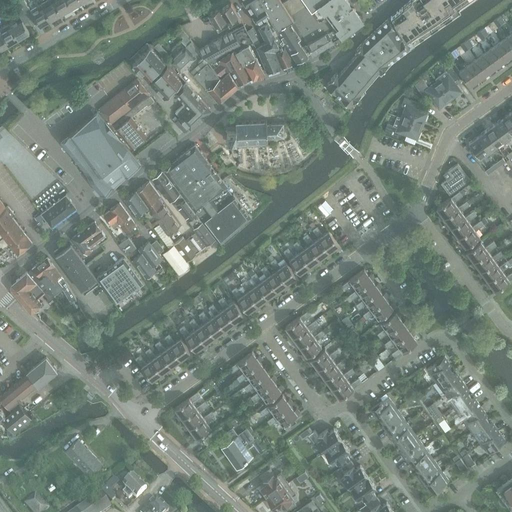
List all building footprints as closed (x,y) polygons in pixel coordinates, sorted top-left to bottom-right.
[(32,25),(37,22),(40,27),(51,20),(41,3),(30,10),(24,0),(16,0),(22,9),(29,21),(29,20),(32,25)] [(51,20),(61,14),(53,0),(47,0),(41,3),(51,20)] [(67,0),(53,0),(61,14),(72,8),(67,0)] [(67,0),(72,8),(82,2),(80,0),(67,0)] [(252,13),(251,13),(258,23),(263,20),(269,16),(269,15),(260,0),(242,0),(247,7),(248,7),(252,13)] [(292,53),(297,62),(313,53),(308,45),(307,43),(307,42),(293,19),(282,0),(281,0),(260,0),(269,15),(269,16),(278,30),(279,33),(292,53)] [(281,0),(282,0),(293,19),(307,42),(307,43),(308,45),(313,53),(323,47),(333,41),(333,40),(339,36),(328,18),(319,22),(304,0),(281,0)] [(304,0),(319,22),(328,18),(339,36),(339,37),(362,19),(359,15),(347,0),(304,0)] [(392,16),(391,17),(391,18),(393,20),(390,22),(396,31),(399,29),(408,42),(451,11),(445,2),(447,0),(449,0),(453,5),(459,0),(410,0),(402,7),(399,10),(396,13),(392,16)] [(231,3),(221,9),(220,7),(219,7),(230,26),(241,20),(231,3)] [(218,30),(229,24),(230,26),(219,7),(213,11),(208,14),(218,30)] [(16,22),(11,25),(12,26),(11,27),(9,22),(9,23),(19,39),(30,33),(24,23),(29,21),(22,9),(17,12),(22,21),(17,23),(16,22)] [(257,37),(253,39),(257,46),(267,73),(275,70),(281,68),(273,52),(279,49),(276,43),(274,37),(275,37),(274,36),(279,33),(278,30),(269,16),(263,20),(264,20),(266,23),(259,28),(267,42),(262,45),(257,37)] [(390,22),(388,19),(363,42),(355,51),(358,53),(348,65),(339,74),(337,72),(329,81),(329,82),(326,85),(335,93),(341,98),(350,106),(353,102),(354,102),(361,93),(360,92),(370,80),(379,71),(381,73),(388,64),(388,63),(405,51),(409,48),(402,38),(396,31),(390,22)] [(0,32),(8,46),(19,39),(9,23),(0,27),(0,32)] [(209,44),(199,49),(213,67),(220,75),(226,70),(230,68),(236,79),(239,84),(246,81),(250,78),(251,79),(257,76),(258,76),(258,77),(261,75),(265,73),(256,57),(249,44),(253,42),(244,25),(222,36),(209,44)] [(181,29),(177,32),(183,39),(182,39),(187,46),(170,61),(180,73),(196,58),(195,56),(199,51),(192,42),(181,29)] [(288,65),(295,63),(291,53),(292,53),(279,33),(274,36),(275,37),(274,37),(276,43),(279,49),(273,52),(281,68),(288,65)] [(501,41),(511,56),(511,54),(511,39),(509,35),(501,41)] [(492,47),(503,62),(511,56),(501,41),(492,47)] [(168,53),(158,43),(154,47),(164,57),(168,53)] [(165,64),(150,47),(132,64),(148,80),(165,64)] [(484,53),(495,68),(503,62),(492,47),(484,53)] [(476,59),(486,74),(495,68),(484,53),(476,59)] [(468,65),(478,80),(486,74),(476,59),(468,65)] [(231,91),(238,85),(229,72),(221,79),(207,63),(194,75),(207,90),(218,103),(227,95),(231,91)] [(470,86),(477,80),(478,80),(468,65),(459,71),(470,86)] [(167,66),(150,82),(165,98),(182,82),(167,66)] [(448,73),(438,80),(437,81),(450,100),(461,91),(454,81),(459,77),(451,67),(446,71),(448,73)] [(100,108),(101,109),(98,112),(122,140),(124,139),(131,148),(146,136),(131,117),(147,105),(153,99),(148,93),(149,92),(138,78),(100,108)] [(428,93),(439,108),(450,100),(437,81),(429,87),(422,79),(414,84),(423,97),(428,93)] [(186,82),(175,92),(185,103),(175,112),(180,117),(175,122),(184,132),(189,127),(191,129),(196,124),(201,119),(211,109),(186,82)] [(401,106),(405,107),(401,118),(422,126),(427,113),(417,109),(419,103),(404,97),(401,106)] [(122,140),(98,112),(98,111),(94,114),(61,141),(92,180),(91,181),(94,186),(97,189),(98,188),(101,192),(135,164),(134,162),(137,159),(123,142),(122,140)] [(511,114),(510,112),(502,118),(511,132),(511,114)] [(400,132),(417,139),(422,126),(401,118),(397,127),(387,123),(384,132),(398,138),(400,132)] [(509,140),(507,138),(511,134),(511,132),(502,118),(494,124),(507,142),(509,140)] [(237,144),(268,143),(267,138),(285,137),(284,122),(267,123),(267,119),(236,120),(236,127),(228,128),(226,126),(225,127),(227,129),(227,133),(227,137),(226,138),(227,139),(229,138),(229,143),(230,144),(237,143),(237,144)] [(502,142),(504,144),(507,142),(494,124),(485,130),(497,146),(502,142)] [(493,152),(491,150),(497,146),(485,130),(477,136),(490,154),(493,152)] [(486,154),(487,156),(490,154),(477,136),(469,143),(480,158),(486,154)] [(181,156),(163,170),(202,221),(203,220),(216,238),(219,242),(251,217),(233,193),(232,194),(227,187),(228,187),(195,144),(181,155),(181,156)] [(448,171),(451,176),(441,183),(449,194),(469,180),(457,163),(448,171)] [(202,221),(163,170),(153,178),(169,200),(172,198),(177,204),(176,205),(194,227),(202,221)] [(149,181),(137,190),(153,212),(164,204),(159,198),(158,198),(161,196),(149,181)] [(125,199),(136,215),(147,207),(136,191),(125,199)] [(440,217),(439,218),(441,220),(466,201),(458,207),(454,202),(462,196),(459,191),(436,208),(441,214),(438,215),(440,217)] [(40,213),(51,228),(64,218),(77,208),(66,194),(40,213)] [(0,200),(0,231),(17,253),(32,242),(12,216),(14,214),(12,211),(8,207),(6,209),(0,200)] [(447,227),(446,228),(448,230),(473,211),(465,217),(461,211),(469,205),(466,201),(441,220),(444,218),(448,223),(446,225),(447,227)] [(111,209),(103,215),(110,224),(111,224),(113,228),(119,224),(121,222),(129,217),(119,203),(111,209)] [(171,214),(164,204),(153,212),(162,223),(154,228),(168,248),(175,244),(169,234),(170,234),(180,226),(171,214)] [(454,237),(453,237),(455,239),(480,221),(480,220),(472,226),(468,221),(476,215),(473,211),(448,230),(451,228),(455,233),(453,235),(454,237)] [(121,222),(119,224),(128,237),(131,235),(139,229),(129,217),(121,222)] [(205,244),(207,246),(216,238),(203,220),(202,221),(194,227),(193,228),(196,233),(193,235),(192,234),(189,237),(190,238),(187,240),(184,236),(174,243),(175,244),(188,260),(197,253),(196,251),(205,244)] [(101,230),(96,223),(95,221),(72,238),(83,253),(87,255),(91,252),(89,248),(105,236),(101,230)] [(475,231),(483,225),(480,221),(455,239),(458,237),(462,243),(460,244),(461,246),(460,247),(462,249),(465,247),(480,237),(475,231)] [(323,235),(317,227),(313,230),(331,255),(332,255),(329,252),(335,248),(336,250),(338,249),(339,250),(341,248),(329,230),(323,235)] [(304,234),(305,235),(303,237),(322,262),(320,259),(325,255),(327,258),(329,256),(329,257),(331,255),(313,230),(312,230),(318,238),(313,242),(306,232),(304,234)] [(136,248),(128,237),(119,244),(127,254),(128,253),(134,249),(136,248)] [(303,249),(297,241),(293,244),(312,270),(312,269),(310,266),(315,262),(317,265),(319,263),(320,264),(322,262),(303,237),(309,245),(303,249)] [(139,249),(142,253),(154,267),(159,263),(158,261),(162,259),(161,258),(158,254),(163,249),(157,241),(157,240),(151,244),(149,242),(149,241),(139,249)] [(473,261),(470,263),(470,264),(496,245),(494,242),(493,241),(485,247),(480,241),(466,251),(466,252),(463,254),(465,256),(465,255),(467,257),(469,256),(473,261)] [(79,286),(84,293),(99,283),(70,244),(69,245),(67,242),(54,252),(56,254),(55,255),(56,255),(59,258),(61,261),(60,261),(61,263),(62,262),(79,286)] [(163,253),(180,274),(192,264),(188,260),(175,244),(163,253)] [(310,270),(310,271),(312,270),(293,244),(299,252),(294,256),(288,248),(283,251),(300,274),(306,270),(307,272),(310,270)] [(480,271),(477,273),(503,254),(500,250),(492,256),(488,251),(496,245),(470,264),(472,266),(473,265),(474,267),(476,265),(480,271)] [(150,276),(157,272),(154,267),(142,253),(133,260),(146,277),(145,277),(146,277),(149,275),(150,276)] [(488,281),(484,283),(485,283),(510,264),(507,260),(499,266),(495,261),(503,254),(477,273),(479,275),(480,275),(481,277),(483,275),(488,281)] [(61,276),(47,256),(37,264),(33,267),(32,267),(55,295),(63,289),(71,303),(77,299),(66,282),(61,276)] [(124,256),(97,276),(117,303),(144,283),(124,256)] [(280,267),(274,259),(270,262),(289,287),(287,284),(293,280),(294,282),(296,281),(297,282),(299,280),(286,263),(280,267)] [(271,274),(262,262),(258,265),(279,294),(280,294),(277,291),(283,287),(284,290),(286,288),(287,289),(289,287),(270,262),(276,270),(271,274)] [(502,270),(511,264),(510,264),(485,283),(486,285),(487,284),(488,287),(491,285),(495,291),(511,278),(511,271),(506,276),(502,270)] [(277,295),(277,296),(279,294),(258,265),(267,277),(261,281),(255,273),(251,276),(270,302),(270,301),(268,298),(273,294),(275,297),(277,295)] [(41,290),(49,299),(55,295),(32,267),(25,273),(12,284),(11,288),(16,294),(17,297),(19,298),(31,313),(42,304),(35,295),(41,290)] [(357,289),(349,295),(374,277),(373,275),(372,275),(371,273),(368,275),(364,269),(350,279),(350,280),(342,286),(345,290),(353,284),(357,289)] [(232,271),(227,275),(231,280),(236,276),(232,271)] [(251,288),(245,280),(241,283),(260,309),(258,306),(264,302),(265,304),(267,302),(268,303),(270,302),(251,276),(257,284),(251,288)] [(371,279),(375,277),(374,277),(349,295),(352,299),(360,293),(364,299),(356,305),(382,286),(380,284),(379,285),(378,283),(375,284),(371,279)] [(258,309),(258,310),(260,309),(241,283),(247,291),(242,295),(236,287),(231,290),(248,313),(254,309),(255,311),(258,309)] [(379,289),(382,286),(356,305),(359,309),(367,303),(371,309),(363,315),(389,296),(387,294),(386,294),(385,292),(383,294),(379,289)] [(198,295),(191,300),(195,305),(202,300),(198,295)] [(386,298),(389,296),(363,315),(366,319),(374,313),(379,319),(396,306),(394,303),(393,304),(392,302),(390,304),(386,298)] [(228,305),(222,297),(218,300),(237,326),(235,323),(240,319),(242,321),(244,319),(245,320),(247,319),(234,301),(228,305)] [(234,326),(235,327),(237,326),(218,300),(224,309),(219,313),(213,304),(209,307),(227,333),(225,330),(231,326),(232,328),(234,326)] [(225,333),(225,334),(227,333),(209,307),(208,307),(209,309),(214,316),(209,320),(203,312),(199,315),(218,340),(216,337),(221,333),(223,335),(225,333)] [(386,328),(378,334),(380,338),(406,319),(403,321),(399,316),(401,315),(400,312),(399,309),(381,322),(386,328)] [(289,336),(288,337),(289,339),(315,320),(307,326),(303,321),(311,315),(308,310),(300,316),(285,327),(289,333),(287,334),(289,336)] [(215,341),(216,341),(218,340),(199,315),(205,323),(199,327),(193,319),(189,322),(208,347),(206,344),(211,340),(213,342),(215,341)] [(407,322),(407,321),(406,319),(380,338),(381,338),(389,332),(393,338),(385,344),(388,348),(413,329),(410,331),(406,326),(408,324),(407,322)] [(296,346),(295,347),(297,349),(300,347),(322,330),(314,336),(310,330),(318,324),(315,320),(289,339),(292,337),(296,342),(294,344),(296,346)] [(205,348),(206,349),(208,347),(189,322),(195,330),(190,334),(184,326),(179,329),(196,351),(202,347),(203,349),(205,348)] [(414,332),(414,331),(413,329),(388,348),(396,342),(400,347),(392,353),(395,357),(403,351),(403,352),(417,341),(413,335),(415,334),(414,332)] [(325,334),(322,330),(300,347),(304,352),(301,354),(303,356),(302,356),(304,359),(307,356),(307,357),(321,346),(317,340),(325,334)] [(175,342),(169,334),(165,337),(183,363),(184,362),(181,359),(187,356),(188,358),(190,356),(191,357),(193,355),(191,352),(181,338),(175,342)] [(165,349),(159,341),(155,344),(174,370),(172,367),(177,363),(179,365),(181,363),(182,364),(183,363),(165,337),(171,345),(165,349)] [(155,356),(149,348),(145,351),(164,377),(162,374),(167,370),(169,372),(171,370),(172,371),(174,370),(155,344),(161,352),(155,356)] [(318,369),(315,371),(340,352),(337,349),(329,354),(325,348),(310,359),(307,362),(309,364),(310,363),(311,365),(314,364),(318,369)] [(162,377),(162,378),(164,377),(145,351),(151,359),(146,363),(140,355),(135,358),(141,366),(141,367),(152,381),(158,377),(159,379),(162,377)] [(245,372),(237,378),(263,359),(261,357),(260,357),(259,355),(256,357),(252,351),(229,368),(233,372),(241,366),(245,372)] [(325,379),(322,381),(347,362),(344,358),(336,364),(332,359),(340,353),(340,352),(315,371),(316,373),(317,373),(319,375),(321,373),(325,379)] [(45,356),(27,372),(28,373),(37,385),(38,385),(42,382),(44,382),(47,380),(47,378),(56,370),(56,368),(54,365),(52,365),(45,356)] [(426,369),(431,375),(436,382),(451,370),(447,364),(449,363),(444,356),(426,369)] [(260,361),(263,359),(237,378),(240,382),(248,376),(252,381),(244,387),(270,369),(268,367),(267,367),(266,365),(264,367),(260,361)] [(332,388),(329,391),(354,372),(351,368),(343,374),(339,368),(347,362),(322,381),(323,383),(324,382),(326,385),(328,383),(332,388)] [(267,371),(270,369),(244,387),(247,391),(255,385),(259,391),(251,397),(277,378),(275,376),(274,377),(273,375),(271,376),(267,371)] [(458,374),(456,376),(451,370),(436,382),(445,394),(463,381),(458,374)] [(346,378),(355,372),(354,372),(329,391),(330,393),(331,392),(333,394),(335,393),(339,398),(354,388),(353,388),(362,382),(359,378),(350,384),(346,378)] [(37,385),(28,373),(4,393),(14,405),(18,401),(37,385)] [(274,381),(277,378),(251,397),(254,401),(262,395),(267,401),(284,388),(282,386),(280,384),(278,386),(274,381)] [(465,389),(467,388),(463,381),(445,394),(454,406),(469,395),(465,389)] [(418,385),(414,388),(418,394),(422,391),(418,385)] [(67,391),(64,394),(69,399),(72,396),(67,391)] [(422,391),(418,394),(423,401),(427,398),(422,391)] [(178,418),(177,418),(179,420),(204,401),(196,407),(192,402),(201,396),(197,392),(189,398),(189,397),(175,408),(179,414),(177,416),(178,418)] [(275,415),(267,421),(269,423),(292,407),(290,404),(293,402),(291,400),(291,401),(289,399),(287,400),(282,394),(268,405),(260,411),(263,415),(271,409),(275,415)] [(476,399),(474,401),(469,395),(454,406),(463,419),(480,406),(476,399)] [(375,416),(377,415),(382,421),(397,409),(388,396),(370,409),(375,416)] [(15,432),(32,418),(18,401),(14,405),(5,413),(1,416),(15,432)] [(185,427),(185,428),(186,430),(211,411),(203,417),(199,411),(207,406),(204,401),(179,420),(182,418),(186,424),(184,425),(185,427)] [(483,414),(485,412),(480,406),(463,419),(472,431),(487,420),(483,414)] [(296,408),(294,410),(292,407),(269,423),(270,425),(278,419),(286,430),(296,422),(293,418),(300,412),(298,410),(296,408)] [(388,434),(406,422),(397,409),(382,421),(386,426),(384,428),(388,434)] [(211,427),(206,421),(214,415),(211,411),(186,430),(189,428),(193,433),(191,435),(193,437),(192,438),(193,440),(211,427)] [(493,424),(491,425),(487,420),(472,431),(480,443),(498,431),(493,424)] [(393,441),(395,440),(399,445),(415,434),(406,422),(388,434),(393,441)] [(232,427),(227,431),(232,438),(222,446),(237,466),(248,459),(248,460),(253,456),(248,449),(254,445),(259,452),(264,449),(265,448),(259,438),(252,443),(251,441),(254,438),(247,427),(246,428),(238,434),(232,427)] [(312,432),(309,427),(298,434),(302,440),(312,432)] [(329,431),(327,429),(318,435),(320,438),(314,442),(321,453),(324,451),(342,439),(334,428),(329,431)] [(487,452),(505,440),(498,431),(480,443),(487,452)] [(406,459),(424,446),(415,434),(399,445),(404,451),(402,453),(406,459)] [(266,438),(262,441),(266,447),(270,444),(266,438)] [(78,439),(66,451),(89,475),(102,463),(78,439)] [(345,453),(349,449),(342,439),(324,451),(324,452),(325,451),(333,462),(335,461),(340,468),(350,460),(347,455),(346,455),(345,453)] [(433,459),(431,456),(424,446),(406,459),(411,466),(413,464),(417,470),(433,459)] [(474,463),(468,453),(463,456),(470,466),(474,463)] [(455,462),(462,471),(467,468),(460,458),(455,462)] [(422,476),(419,477),(424,484),(442,471),(433,459),(417,470),(422,476)] [(340,479),(348,490),(368,475),(360,465),(356,468),(354,466),(354,465),(350,460),(340,468),(345,475),(340,479)] [(262,492),(264,492),(268,497),(288,483),(281,472),(275,476),(273,473),(270,468),(259,475),(263,480),(265,483),(260,486),(261,488),(260,490),(262,492)] [(109,471),(102,478),(106,482),(113,475),(109,471)] [(431,493),(449,480),(442,471),(424,484),(431,493)] [(129,499),(133,495),(136,498),(146,488),(133,475),(123,484),(127,489),(122,493),(129,499)] [(361,497),(366,504),(377,497),(373,492),(371,489),(376,486),(368,475),(348,490),(356,501),(361,497)] [(511,476),(501,484),(502,486),(497,490),(511,510),(511,476)] [(105,486),(106,487),(110,490),(116,484),(112,479),(105,486)] [(288,483),(268,497),(267,497),(275,508),(280,504),(282,507),(285,511),(296,505),(291,497),(296,493),(288,483)] [(102,492),(112,502),(116,497),(110,490),(106,487),(102,492)] [(32,511),(45,511),(49,508),(36,493),(24,503),(32,511)] [(380,502),(377,497),(366,504),(372,511),(371,511),(394,511),(387,501),(382,505),(380,502)] [(167,511),(168,511),(168,510),(169,509),(165,505),(164,506),(156,498),(142,511),(167,511)] [(303,511),(319,511),(312,501),(301,508),(303,511)]
